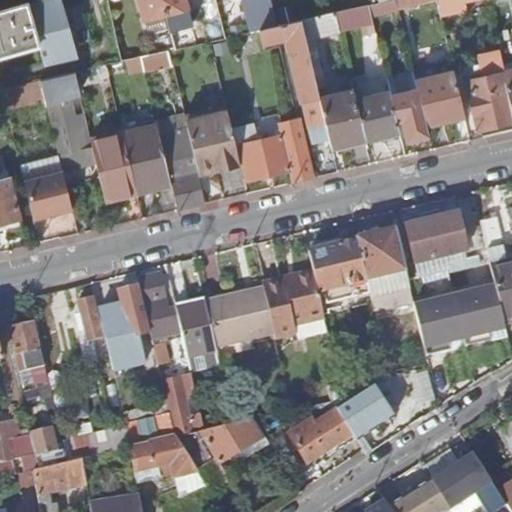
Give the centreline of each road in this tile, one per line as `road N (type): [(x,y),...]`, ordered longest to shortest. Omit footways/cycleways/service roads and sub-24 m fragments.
road 1 (residential): [(0,281),(511,160)]
road 2 (residential): [(511,378),(304,511)]
